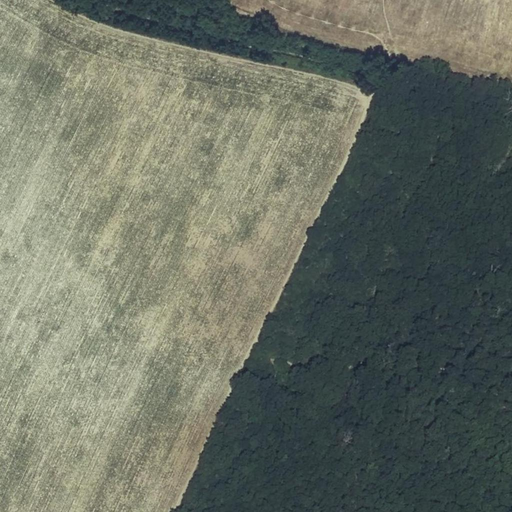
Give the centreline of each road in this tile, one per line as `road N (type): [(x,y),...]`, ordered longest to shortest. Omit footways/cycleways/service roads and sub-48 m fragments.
road 1 (track): [(382,80),(187,511)]
road 2 (track): [(382,80),(382,51),(238,0)]
